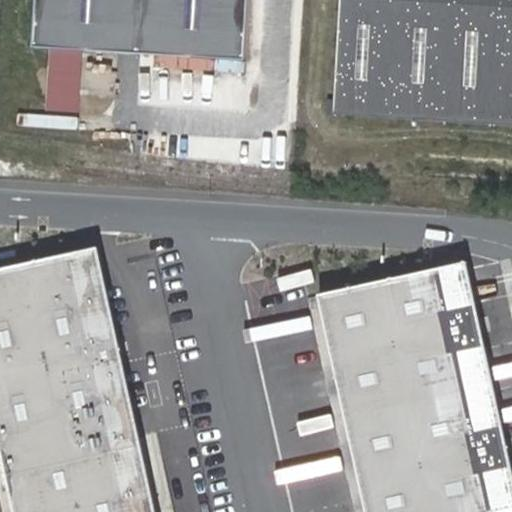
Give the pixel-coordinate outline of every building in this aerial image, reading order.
[(243,57),(246,0),(36,0),(34,46),(243,57)] [(511,0),(339,0),(334,111),(511,123),(511,0)] [(84,50),(53,48),(49,109),(80,111),(84,50)] [(148,511),(89,250),(0,270),(0,511),(148,511)] [(511,511),(511,498),(461,266),(309,300),(355,511),(511,511)]
